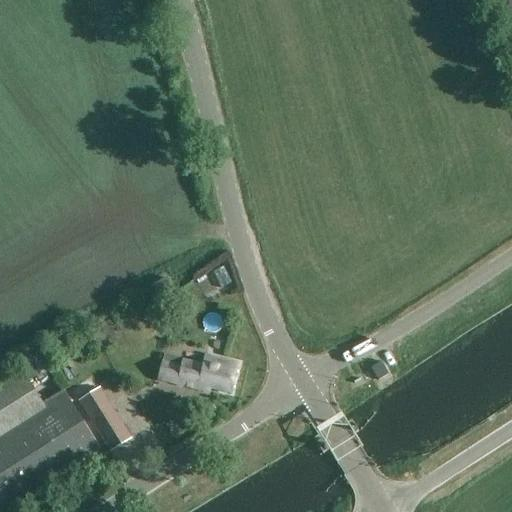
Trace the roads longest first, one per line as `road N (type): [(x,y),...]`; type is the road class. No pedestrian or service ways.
road 1 (unclassified): [(303,385),(278,350),(243,259),(176,0)]
road 2 (unclassified): [(303,385),(511,253)]
road 3 (unclassified): [(98,511),(303,385)]
road 4 (unclassified): [(384,511),(511,430)]
road 5 (unclassified): [(383,511),(303,385)]
